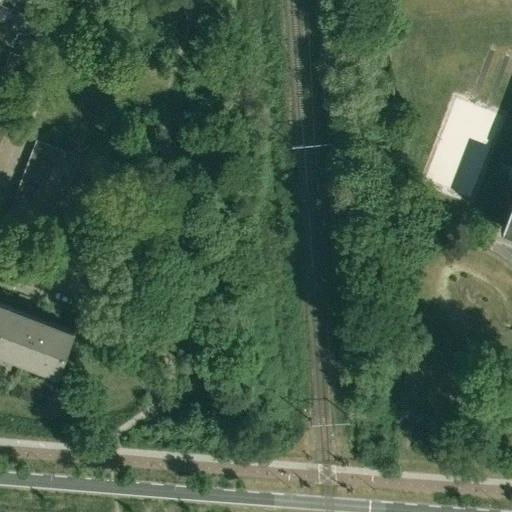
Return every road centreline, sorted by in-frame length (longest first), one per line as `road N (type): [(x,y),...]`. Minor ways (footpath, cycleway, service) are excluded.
road 1 (primary): [(440,511),(0,480)]
road 2 (residential): [(98,157),(55,276)]
